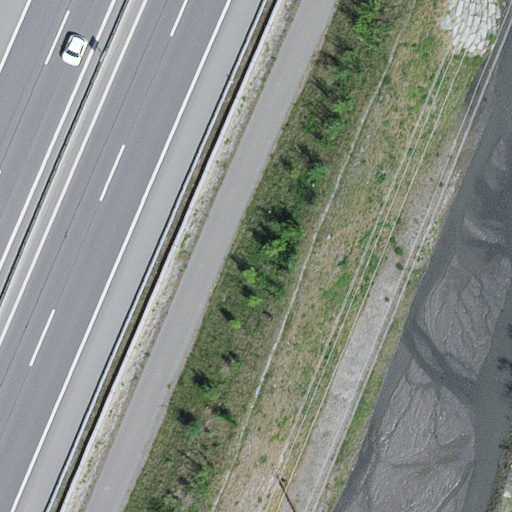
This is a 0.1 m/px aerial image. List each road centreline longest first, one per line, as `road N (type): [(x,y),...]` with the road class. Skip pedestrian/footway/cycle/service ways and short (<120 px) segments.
road 1 (track): [(324,0),(100,511)]
road 2 (motorway): [(0,441),(189,0)]
road 3 (track): [(386,309),(301,511)]
road 4 (motorway): [(76,0),(0,177)]
